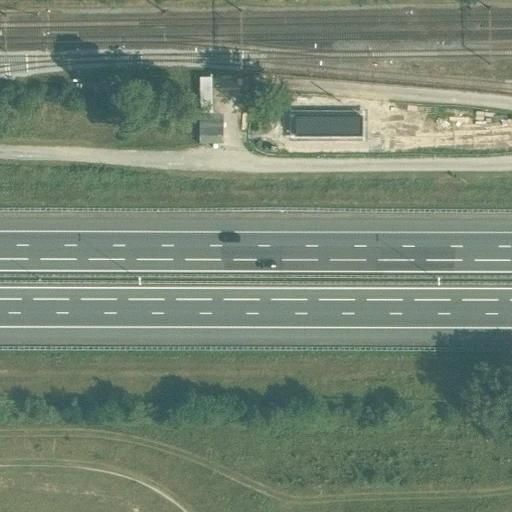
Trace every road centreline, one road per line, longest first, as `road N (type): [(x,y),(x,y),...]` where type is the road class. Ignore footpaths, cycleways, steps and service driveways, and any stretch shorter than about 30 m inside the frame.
road 1 (motorway): [(511,253),(0,252)]
road 2 (motorway): [(0,304),(511,305)]
road 3 (track): [(187,511),(149,483),(93,468),(0,465)]
